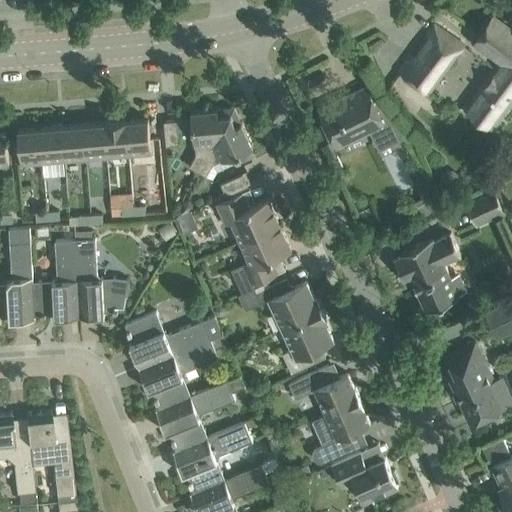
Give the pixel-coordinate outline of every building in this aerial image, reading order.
[(511,33),(491,18),(475,40),(501,60),(471,99),(485,109),(478,118),(492,128),(511,100),(511,33)] [(415,58),(411,55),(400,70),(428,91),(464,44),(435,24),(427,34),(424,40),(428,42),(415,58)] [(367,86),(320,109),(322,113),(337,145),(371,129),(378,143),(402,132),(386,98),(375,104),(367,86)] [(191,109),(193,129),(196,154),(190,165),(198,170),(234,107),(234,106),(218,108),(218,107),(191,109)] [(253,145),(242,120),(240,121),(234,107),(198,170),(207,174),(213,164),(235,153),(253,145)] [(151,152),(148,117),(127,119),(130,154),(151,152)] [(104,120),(104,121),(107,156),(130,154),(127,119),(127,118),(104,120)] [(180,143),(179,139),(177,119),(164,120),(166,144),(180,143)] [(107,156),(104,121),(83,123),(86,158),(107,156)] [(86,158),(83,123),(61,125),(64,160),(86,158)] [(64,160),(61,125),(40,126),(43,161),(64,160)] [(43,161),(40,126),(18,128),(20,148),(21,163),(43,161)] [(8,149),(6,129),(0,129),(0,164),(9,164),(8,149)] [(243,172),(224,180),(220,182),(225,194),(248,184),(243,172)] [(476,222),(505,209),(493,183),(464,196),(476,222)] [(250,188),(217,202),(226,223),(232,220),(241,240),(280,223),(269,197),(249,206),(243,192),(250,189),(250,188)] [(424,217),(441,209),(437,199),(419,206),(424,217)] [(135,213),(146,212),(146,204),(134,205),(135,213)] [(135,213),(134,205),(122,206),(123,214),(135,213)] [(47,219),(60,218),(59,210),(47,211),(47,219)] [(47,219),(47,211),(36,211),(36,219),(47,219)] [(1,222),(13,221),(13,213),(1,214),(1,222)] [(92,222),(103,221),(103,213),(91,214),(92,222)] [(91,214),(79,215),(80,223),(92,222),(91,214)] [(241,240),(250,260),(244,263),(253,283),(267,276),(286,268),(285,267),(278,270),(272,257),(292,248),(280,223),(241,240)] [(30,226),(9,227),(12,277),(9,282),(0,282),(0,315),(9,315),(9,319),(35,318),(35,314),(33,280),(31,240),(30,226)] [(92,237),(92,229),(74,229),(74,238),(80,315),(105,314),(105,310),(125,309),(128,293),(130,278),(116,276),(102,277),(98,273),(96,237),(92,237)] [(395,258),(404,279),(412,276),(427,310),(468,291),(458,269),(450,273),(444,259),(458,253),(447,230),(400,251),(402,255),(395,258)] [(74,238),(55,239),(57,275),(54,279),(33,280),(35,314),(54,313),(55,317),(80,315),(74,238)] [(254,286),(238,294),(244,309),(269,298),(282,327),(323,308),(318,298),(316,299),(307,280),(289,288),(283,291),(278,280),(256,289),(254,286)] [(292,348),(282,352),(291,371),(325,355),(323,343),(334,338),(325,319),(327,318),(323,308),(282,327),(292,348)] [(144,315),(125,323),(133,342),(130,343),(139,367),(223,333),(216,314),(204,319),(170,332),(165,330),(157,310),(144,315)] [(149,390),(152,388),(159,406),(156,408),(191,394),(183,375),(185,370),(218,356),(215,347),(226,343),(223,333),(139,367),(149,390)] [(447,353),(457,375),(451,378),(471,421),(511,402),(511,395),(502,373),(489,379),(483,365),(486,364),(476,340),(447,353)] [(309,371),(289,381),(296,397),(315,388),(326,412),(360,397),(355,386),(355,387),(348,372),(338,376),(332,361),(309,371)] [(166,432),(169,430),(177,448),(173,450),(208,436),(208,435),(200,417),(202,411),(236,398),(232,389),(245,385),(240,374),(228,378),(191,394),(156,408),(166,432)] [(316,458),(319,460),(322,462),(340,454),(345,452),(367,441),(360,427),(371,423),(364,408),(365,407),(360,397),(326,412),(313,418),(323,441),(314,445),(313,450),(313,454),(316,458)] [(40,413),(26,414),(28,434),(31,455),(46,454),(53,459),(57,493),(75,491),(69,431),(54,433),(51,408),(39,410),(40,413)] [(0,456),(6,456),(14,461),(17,491),(35,489),(31,455),(28,434),(14,435),(12,410),(0,411),(0,456)] [(183,473),(186,472),(194,490),(190,491),(190,492),(225,478),(225,477),(218,459),(219,453),(253,440),(248,428),(260,423),(257,416),(245,420),(208,435),(208,436),(173,450),(183,473)] [(385,455),(367,463),(361,449),(332,462),(342,485),(355,479),(364,500),(398,485),(385,455)] [(511,511),(511,455),(511,456),(493,465),(503,486),(499,488),(511,511)] [(225,478),(190,492),(198,511),(239,511),(234,500),(237,495),(270,482),(266,473),(280,467),(276,457),(225,477),(225,478)] [(308,463),(295,468),(298,476),(311,471),(308,463)] [(58,500),(59,509),(59,511),(77,511),(77,507),(76,498),(58,500)]
